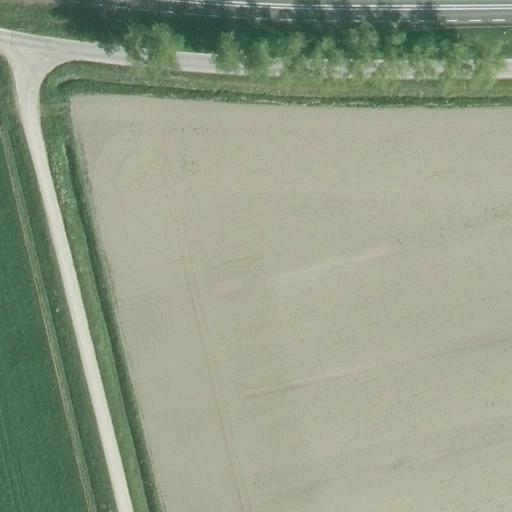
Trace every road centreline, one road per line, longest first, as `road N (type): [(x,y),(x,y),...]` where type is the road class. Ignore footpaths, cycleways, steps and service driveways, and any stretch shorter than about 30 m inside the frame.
road 1 (unclassified): [(124,511),(27,114),(35,44)]
road 2 (unclassified): [(35,44),(243,68),(511,69)]
road 3 (primary): [(511,7),(183,0)]
